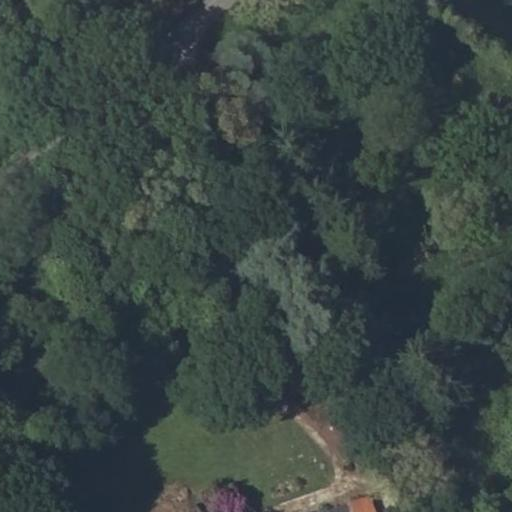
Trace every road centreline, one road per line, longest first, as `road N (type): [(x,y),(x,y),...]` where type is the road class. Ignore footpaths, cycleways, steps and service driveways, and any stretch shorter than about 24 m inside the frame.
road 1 (unclassified): [(184,40),(427,431),(444,511)]
road 2 (tertiary): [(0,193),(184,40)]
